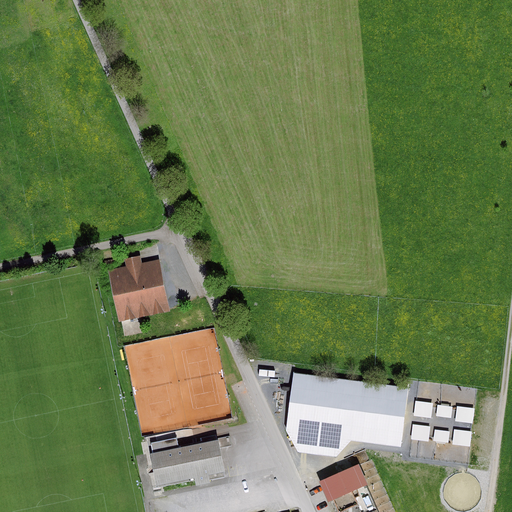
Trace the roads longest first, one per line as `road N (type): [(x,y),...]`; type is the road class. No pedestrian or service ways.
road 1 (unclassified): [(307,511),(182,229)]
road 2 (residential): [(182,229),(81,0)]
road 3 (track): [(486,511),(511,324)]
road 4 (unclassified): [(182,229),(0,267)]
